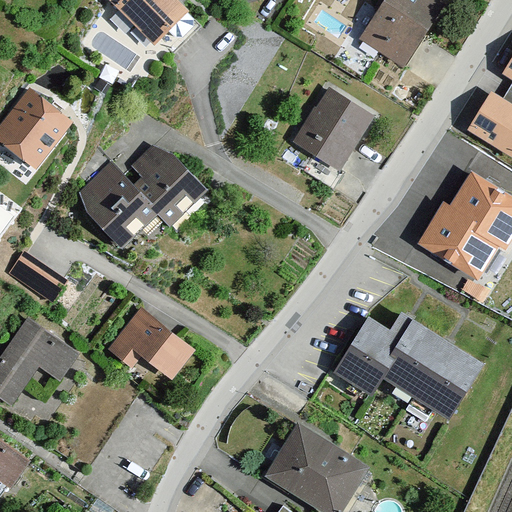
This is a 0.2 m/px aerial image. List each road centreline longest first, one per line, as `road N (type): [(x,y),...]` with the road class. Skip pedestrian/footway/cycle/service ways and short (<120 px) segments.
road 1 (unclassified): [(504,0),(426,121),(254,338),(161,511)]
road 2 (unknown): [(45,223),(39,238),(46,247),(153,299),(244,356)]
